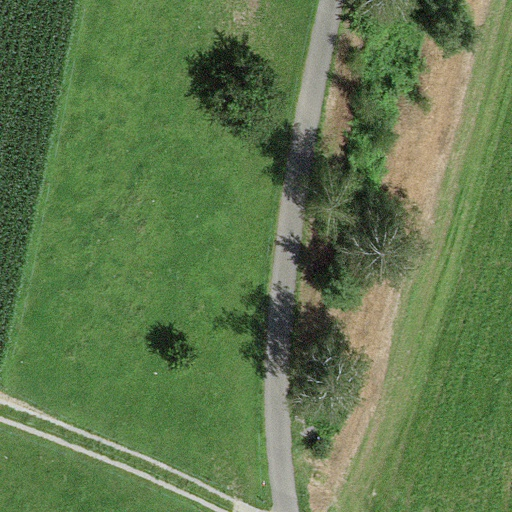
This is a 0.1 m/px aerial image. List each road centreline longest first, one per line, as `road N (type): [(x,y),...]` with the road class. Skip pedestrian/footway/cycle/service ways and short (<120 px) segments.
road 1 (track): [(335,0),(268,399),(283,511)]
road 2 (track): [(0,411),(227,511)]
